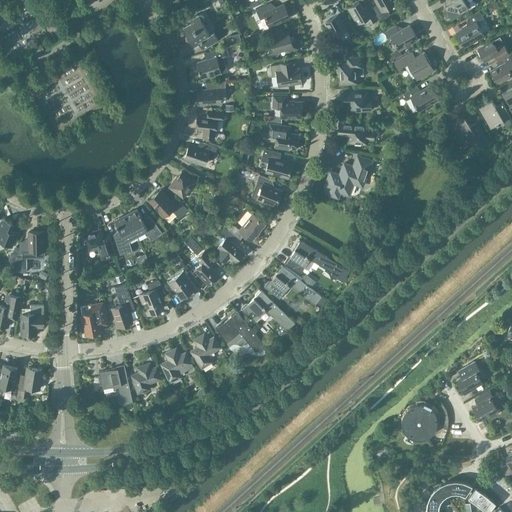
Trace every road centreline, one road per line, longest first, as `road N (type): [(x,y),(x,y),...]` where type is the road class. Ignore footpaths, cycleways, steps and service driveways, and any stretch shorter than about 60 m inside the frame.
road 1 (residential): [(63,348),(132,338),(187,315),(243,274),(283,222),(305,174),(317,111),(301,7)]
road 2 (tertiary): [(224,421),(271,390),(511,173)]
road 3 (residential): [(66,210),(127,187),(166,139),(174,79),(143,1)]
road 4 (tertiary): [(63,470),(140,460),(224,421)]
road 5 (tertiary): [(224,421),(125,450),(63,454)]
road 6 (residential): [(63,348),(66,210)]
